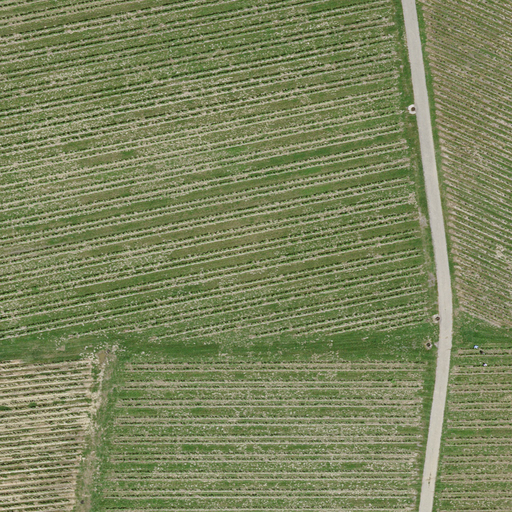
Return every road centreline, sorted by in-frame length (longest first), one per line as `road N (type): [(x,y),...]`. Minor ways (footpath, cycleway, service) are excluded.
road 1 (track): [(426,511),(446,307),(408,0)]
road 2 (track): [(445,352),(0,352)]
road 3 (track): [(86,511),(111,347)]
